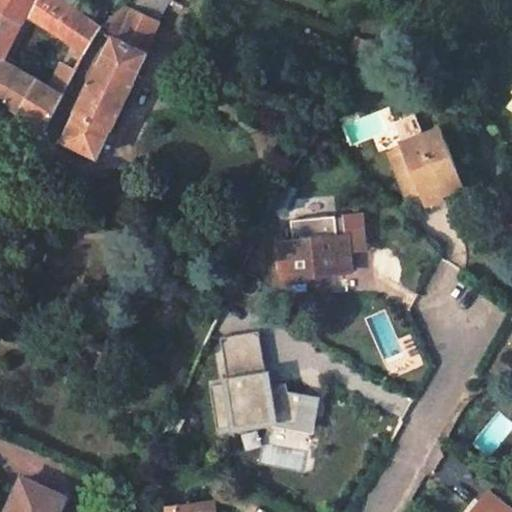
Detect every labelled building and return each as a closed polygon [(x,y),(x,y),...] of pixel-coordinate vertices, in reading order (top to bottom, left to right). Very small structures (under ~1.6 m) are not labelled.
[(0,0),(0,102),(43,128),(62,96),(100,30),(92,24),(99,14),(78,0),(62,0),(61,2),(58,0),(0,0)] [(127,6),(100,30),(110,42),(60,138),(94,156),(161,23),(127,6)] [(397,169),(409,200),(423,194),(428,204),(443,196),(442,193),(464,183),(448,141),(409,158),(411,162),(397,169)] [(367,253),(362,218),(344,220),(346,235),(280,243),(284,279),(352,270),(351,255),(367,253)] [(219,436),(218,424),(283,414),(278,378),(210,387),(212,399),(194,402),(200,439),(219,436)] [(57,511),(66,494),(24,475),(7,511),(57,511)] [(501,511),(481,495),(467,511),(501,511)] [(173,505),(173,511),(213,511),(212,500),(173,505)]
